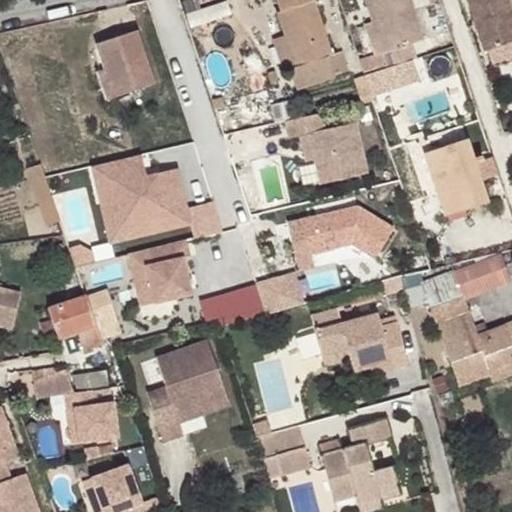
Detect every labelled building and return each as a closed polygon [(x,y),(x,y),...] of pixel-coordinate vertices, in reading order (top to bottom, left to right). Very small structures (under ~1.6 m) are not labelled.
[(309,0),(275,0),(266,4),(272,20),(270,21),(279,47),(289,75),(284,77),(291,98),(330,85),(322,64),(326,63),(307,8),(311,7),(309,0)] [(404,0),(358,0),(367,27),(377,58),(381,72),(410,63),(406,49),(418,45),(404,0)] [(470,0),(487,52),(511,43),(511,11),(508,0),(470,0)] [(219,3),(189,8),(190,20),(221,14),(219,3)] [(367,27),(360,29),(369,60),(377,58),(367,27)] [(104,74),(113,104),(152,90),(135,36),(96,48),(104,74)] [(289,75),(279,47),(269,51),(278,79),(284,77),(289,75)] [(105,107),(113,104),(104,74),(95,77),(105,107)] [(225,140),(237,137),(230,111),(216,114),(225,140)] [(322,116),(286,125),(291,142),(301,140),(310,138),(316,163),(322,187),(368,176),(356,125),(326,132),(322,116)] [(310,138),(301,140),(307,165),(316,163),(310,138)] [(488,202),(469,142),(427,157),(446,216),(488,202)] [(95,170),(101,193),(117,190),(127,229),(162,220),(164,234),(194,226),(180,172),(150,179),(146,158),(95,170)] [(49,182),(44,168),(34,171),(53,229),(63,226),(49,182)] [(117,190),(101,193),(114,246),(164,234),(162,220),(127,229),(117,190)] [(360,208),(304,222),(309,241),(294,245),(302,274),(318,270),(314,256),(354,246),(377,260),(395,231),(360,208)] [(81,242),(69,246),(76,263),(95,260),(93,251),(81,242)] [(155,267),(147,268),(157,305),(195,295),(185,260),(193,257),(189,242),(151,253),(155,267)] [(155,267),(151,253),(130,258),(142,309),(157,305),(147,268),(155,267)] [(207,326),(303,298),(294,268),(198,297),(207,326)] [(461,387),(489,376),(488,373),(511,364),(511,323),(478,335),(456,280),(426,293),(461,387)] [(0,289),(0,326),(13,329),(21,294),(0,289)] [(108,290),(86,298),(100,340),(122,333),(108,290)] [(100,340),(86,298),(70,304),(78,331),(86,353),(102,346),(100,340)] [(50,311),(59,338),(78,331),(70,304),(50,311)] [(311,319),(321,358),(346,350),(349,359),(354,373),(372,368),(373,368),(388,363),(390,371),(408,366),(395,319),(381,323),(378,316),(342,326),(339,311),(311,319)] [(186,437),(181,425),(179,417),(191,412),(190,408),(197,405),(203,409),(229,399),(209,342),(158,360),(169,392),(150,398),(166,444),(186,437)] [(346,350),(321,358),(323,365),(349,359),(346,350)] [(374,375),(390,371),(388,363),(373,368),(374,375)] [(511,364),(488,373),(489,376),(493,384),(511,376),(511,364)] [(81,442),(120,436),(115,402),(94,405),(92,390),(75,393),(67,370),(35,380),(38,397),(66,394),(69,410),(76,409),(81,442)] [(179,417),(181,425),(232,407),(229,399),(203,409),(197,405),(190,408),(191,412),(179,417)] [(0,465),(6,464),(20,458),(2,407),(0,406),(0,465)] [(76,409),(69,410),(73,443),(81,442),(76,409)] [(367,464),(372,462),(368,447),(392,440),(386,420),(351,429),(354,448),(324,457),(335,502),(356,496),(359,506),(380,500),(401,494),(393,465),(375,471),(370,472),(367,464)] [(267,422),(253,425),(257,438),(270,434),(267,422)] [(270,434),(257,438),(263,459),(277,454),(304,446),(298,426),(270,434)] [(277,454),(283,475),(311,466),(304,446),(277,454)] [(263,459),(270,479),(283,475),(277,454),(263,459)] [(0,511),(39,511),(26,473),(11,479),(6,464),(0,465),(0,511)] [(145,511),(128,464),(91,478),(103,511),(145,511)] [(103,511),(91,478),(83,481),(94,511),(103,511)] [(380,500),(359,506),(360,511),(365,511),(382,508),(380,500)]
